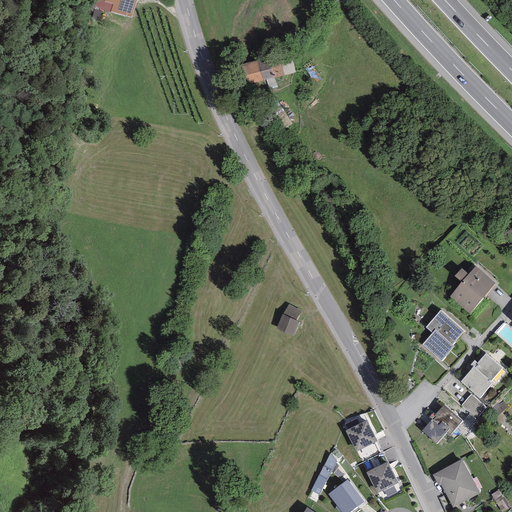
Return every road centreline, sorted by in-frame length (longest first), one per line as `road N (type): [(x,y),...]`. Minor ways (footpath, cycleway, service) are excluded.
road 1 (residential): [(183,0),(241,153),(398,426),(437,511)]
road 2 (track): [(123,511),(135,458),(178,429),(279,222)]
road 3 (motorway): [(394,0),(511,124)]
